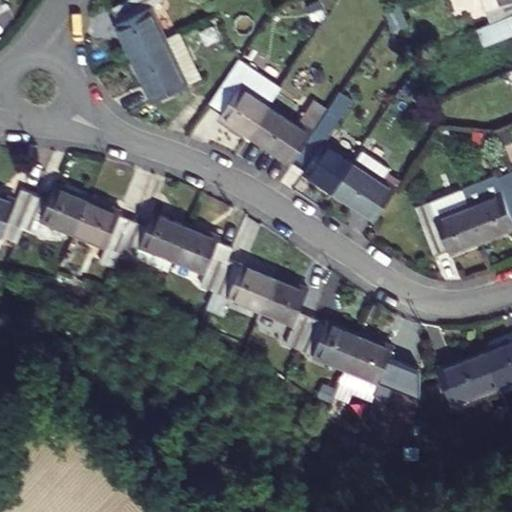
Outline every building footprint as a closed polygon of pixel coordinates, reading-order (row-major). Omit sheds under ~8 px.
[(115,24),(130,55),(165,39),(150,7),(163,1),(162,0),(129,0),(113,8),(120,22),(115,24)] [(480,28),(511,15),(511,0),(480,0),(487,16),(477,20),(480,28)] [(200,78),(178,32),(165,39),(130,55),(152,101),(200,78)] [(224,84),(239,62),(227,54),(212,76),(224,84)] [(282,90),(239,62),(224,84),(210,105),(222,113),(219,117),(250,137),(272,105),(282,90)] [(292,165),(294,163),(314,134),(329,110),(314,100),(299,123),(272,105),(250,137),(292,165)] [(304,173),(334,193),(355,161),(314,134),(294,163),(305,170),(304,173)] [(334,193),(376,221),(397,190),(355,161),(334,193)] [(511,174),(511,171),(464,189),(484,240),(511,228),(511,174)] [(51,200),(36,194),(22,227),(37,234),(43,219),(75,233),(90,198),(58,184),(51,200)] [(17,202),(0,194),(0,235),(16,242),(22,227),(36,194),(23,188),(17,202)] [(417,208),(435,256),(449,251),(449,253),(484,240),(464,189),(417,208)] [(123,212),(90,198),(75,233),(122,253),(135,220),(122,215),(123,212)] [(149,226),(135,220),(122,253),(135,259),(141,246),(175,260),(191,223),(156,209),(149,226)] [(221,236),(191,223),(175,260),(205,273),(199,286),(213,292),(228,259),(234,244),(220,238),(221,236)] [(242,265),(228,259),(213,292),(261,312),(276,277),(243,263),(242,265)] [(309,291),(276,277),(261,312),(294,326),(287,343),(300,349),(313,318),(300,313),(309,291)] [(326,324),(313,318),(300,349),(347,369),(362,336),(327,321),(326,324)] [(395,350),(362,336),(347,369),(380,383),(375,395),(389,401),(402,370),(388,364),(395,350)] [(511,339),(486,350),(500,385),(511,380),(511,339)] [(438,369),(452,405),(500,385),(486,350),(438,369)]
